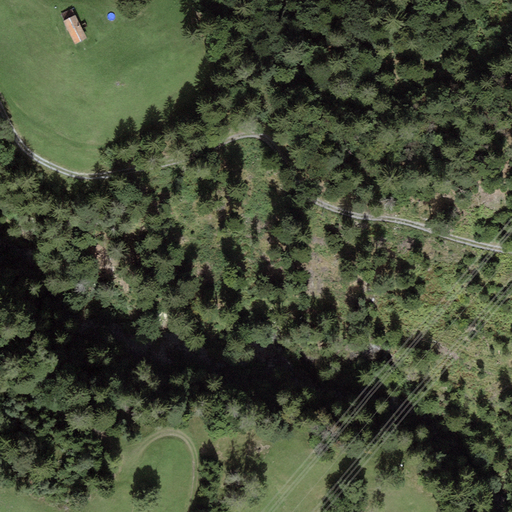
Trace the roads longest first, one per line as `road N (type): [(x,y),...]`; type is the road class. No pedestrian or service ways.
road 1 (track): [(511,251),(332,211),(299,190),(267,138),(252,134),(107,175),(59,169),(26,150),(0,102)]
road 2 (track): [(325,105),(476,72),(511,41)]
